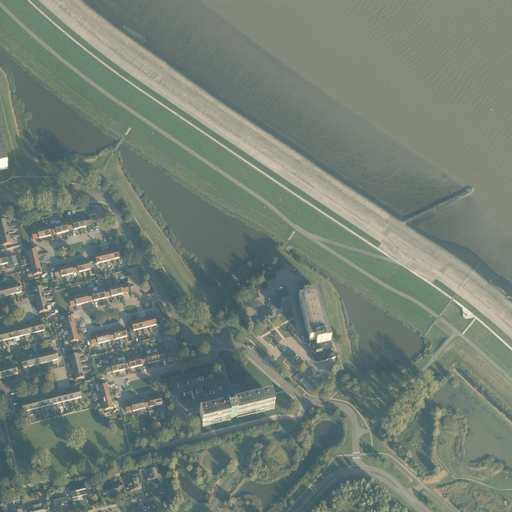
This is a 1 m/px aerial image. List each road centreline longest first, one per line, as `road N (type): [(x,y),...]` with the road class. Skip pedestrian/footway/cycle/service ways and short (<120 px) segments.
road 1 (residential): [(307,401),(287,431),(246,447),(207,511)]
road 2 (residential): [(125,229),(102,200),(0,199)]
